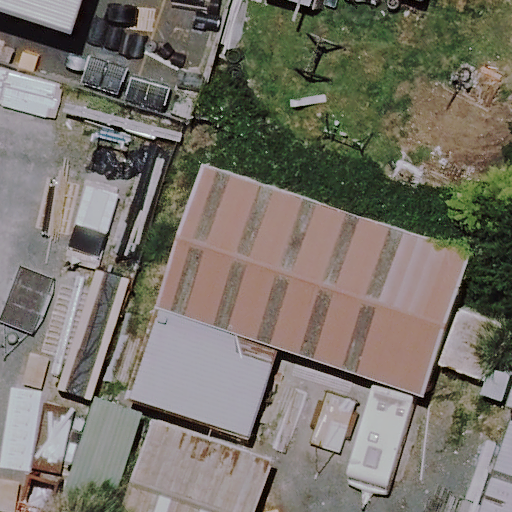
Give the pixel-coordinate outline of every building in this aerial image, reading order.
[(97,0),(9,0),(89,25),(97,0)] [(511,109),(342,44),(312,121),(493,191),(511,140),(511,109)] [(12,62),(4,87),(0,85),(0,323),(29,333),(92,141),(108,93),(12,62)] [(479,253),(216,165),(168,303),(289,345),(432,392),(479,253)] [(289,345),(168,303),(136,394),(257,436),(289,345)] [(511,511),(511,454),(492,511),(511,511)]
